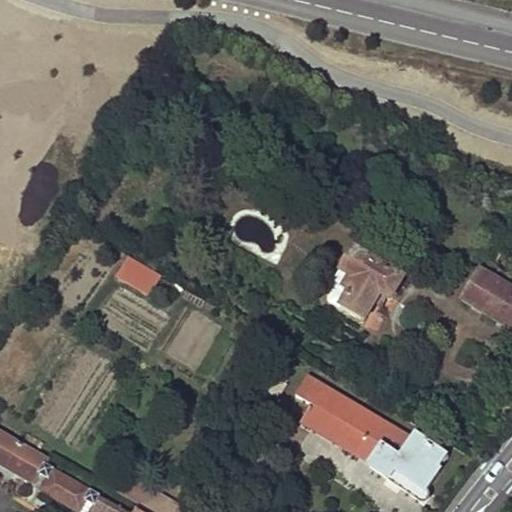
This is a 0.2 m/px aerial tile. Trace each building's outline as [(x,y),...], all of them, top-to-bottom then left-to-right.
[(343,312),(366,325),(377,306),(383,297),(390,301),(392,303),(405,281),(354,251),(341,274),(352,280),(345,292),(352,296),(343,312)] [(130,259),(118,278),(151,297),(162,278),(130,259)] [(502,265),(495,261),(492,266),(499,271),(502,265)] [(511,331),(511,291),(481,273),(463,302),(511,331)] [(352,280),(341,274),(331,291),(331,304),(343,312),(352,296),(345,292),(352,280)] [(383,297),(377,306),(384,310),(390,301),(383,297)] [(415,442),(308,379),(298,398),(313,407),(303,423),(373,464),(371,468),(420,502),(440,473),(438,471),(447,458),(418,438),(415,442)] [(280,399),(287,385),(280,380),(272,394),(280,399)] [(50,461),(0,431),(0,463),(35,484),(34,484),(81,511),(93,511),(101,498),(47,466),(50,461)] [(147,498),(121,482),(115,493),(141,508),(147,498)] [(124,511),(101,498),(93,511),(124,511)] [(141,508),(138,511),(171,511),(147,498),(141,508)]
